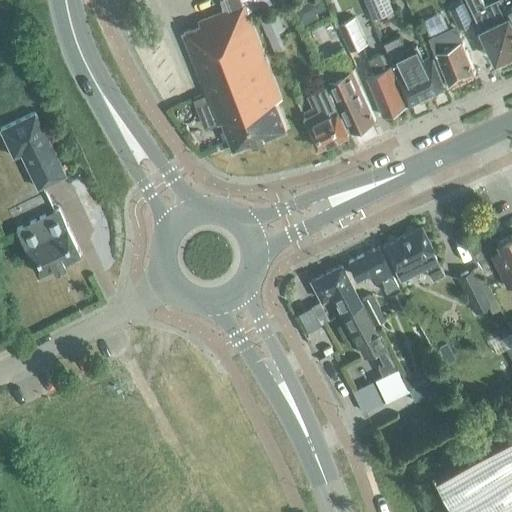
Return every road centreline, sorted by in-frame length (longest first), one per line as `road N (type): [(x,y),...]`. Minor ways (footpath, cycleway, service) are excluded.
road 1 (residential): [(167,281),(0,371)]
road 2 (tertiary): [(310,446),(313,431),(257,319),(247,281)]
road 3 (tertiary): [(207,303),(253,362),(296,439),(310,446)]
road 4 (secondary): [(253,262),(403,174)]
road 5 (secondary): [(403,174),(236,221)]
road 6 (secondary): [(204,211),(174,184),(117,103),(101,95)]
road 7 (secondary): [(101,95),(100,113),(166,235)]
road 8 (secondary): [(403,174),(511,123)]
